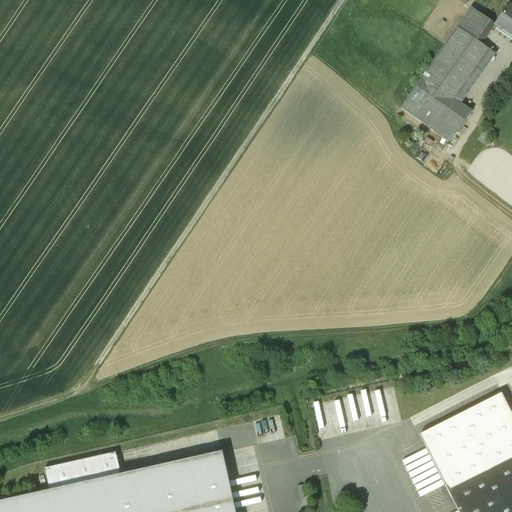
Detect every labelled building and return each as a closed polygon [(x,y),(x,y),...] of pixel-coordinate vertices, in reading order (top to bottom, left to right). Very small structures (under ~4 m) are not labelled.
[(511,8),(509,6),(495,26),(507,35),(511,37),(511,8)] [(495,26),(470,8),(456,28),(481,46),(495,26)] [(456,28),(445,45),(400,109),(424,126),(449,144),(471,113),(454,101),(489,51),(481,46),(456,28)] [(491,70),(493,72),(503,59),(494,51),(479,69),(487,75),(491,70)] [(361,392),(368,419),(387,414),(380,387),(361,392)] [(511,511),(511,416),(501,394),(419,436),(457,511),(511,511)] [(49,492),(0,502),(0,511),(235,511),(222,453),(120,476),(115,453),(44,469),(49,492)]
